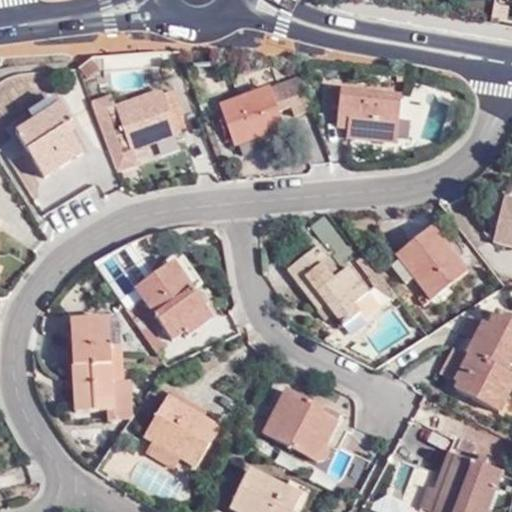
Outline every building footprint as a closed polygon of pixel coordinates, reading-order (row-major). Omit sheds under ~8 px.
[(274,75),(247,85),(251,97),(278,86),(274,75)] [(288,112),(291,119),(311,111),(300,78),(278,86),(251,97),(217,109),(232,150),(281,132),(278,124),(275,116),(288,112)] [(394,147),(397,102),(321,93),(328,112),(337,112),(334,128),(345,130),(344,141),(394,147)] [(160,101),(159,97),(93,120),(102,146),(122,138),(128,153),(183,134),(178,119),(187,115),(179,94),(160,101)] [(11,136),(41,181),(79,157),(68,139),(75,135),(57,108),(11,136)] [(278,124),(291,119),(288,112),(275,116),(278,124)] [(511,202),(502,200),(491,246),(511,251),(511,202)] [(317,230),(348,270),(361,260),(329,220),(317,230)] [(395,259),(430,304),(464,277),(429,232),(395,259)] [(358,317),(351,308),(366,297),(347,271),(339,278),(316,250),(285,275),(316,315),(323,310),(340,331),(358,317)] [(193,291),(174,264),(165,270),(185,297),(189,294),(193,291)] [(165,270),(145,284),(133,293),(141,304),(170,345),(183,335),(186,340),(210,322),(189,294),(185,297),(165,270)] [(133,293),(117,304),(125,316),(141,304),(133,293)] [(358,317),(373,305),(366,297),(351,308),(358,317)] [(387,350),(411,331),(397,313),(373,332),(387,350)] [(467,359),(503,377),(511,359),(511,324),(495,316),(487,331),(468,321),(459,339),(471,346),(465,358),(467,359)] [(70,323),(73,416),(103,415),(111,415),(109,386),(119,386),(118,349),(108,350),(107,322),(70,323)] [(511,381),(503,377),(467,359),(453,386),(457,389),(454,395),(497,417),(511,387),(511,381)] [(127,386),(119,386),(109,386),(111,415),(103,415),(104,426),(130,425),(127,386)] [(284,395),(263,439),(318,465),(335,428),(318,420),(322,413),(284,395)] [(165,403),(141,442),(152,448),(177,462),(194,472),(216,432),(165,403)] [(171,473),(177,462),(152,448),(145,459),(171,473)] [(427,511),(487,511),(500,478),(447,459),(434,494),(427,511)] [(229,511),(230,511),(292,511),(298,500),(283,493),(246,474),(229,511)] [(304,511),(312,496),(288,484),(283,493),(298,500),(292,511),(304,511)] [(417,511),(418,511),(427,511),(434,494),(425,491),(417,511)]
